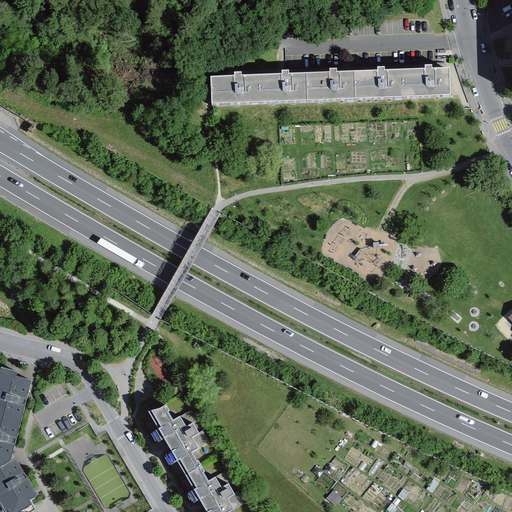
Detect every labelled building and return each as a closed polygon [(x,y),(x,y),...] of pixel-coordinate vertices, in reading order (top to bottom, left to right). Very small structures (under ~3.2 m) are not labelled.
[(451,98),(450,70),(438,70),(431,70),(431,67),(428,67),(424,67),(425,71),(384,72),(384,68),(380,68),(377,68),(377,71),(337,73),(337,70),(333,70),(329,70),(329,73),(289,75),(289,71),(287,72),(284,72),(281,72),(281,75),(241,76),(241,73),(237,73),(233,73),(233,76),(211,77),(212,106),(451,98)] [(0,376),(0,419),(21,424),(32,382),(17,378),(18,373),(2,369),(0,377),(0,376)] [(177,460),(185,475),(203,463),(199,457),(198,458),(193,449),(200,446),(194,435),(199,432),(193,420),(187,424),(180,412),(173,416),(168,408),(169,408),(165,401),(148,411),(157,427),(155,429),(160,439),(163,437),(171,450),(168,452),(174,462),(177,460)] [(0,470),(12,463),(13,456),(21,424),(0,419),(0,470)] [(39,498),(13,456),(12,463),(0,470),(0,501),(6,511),(9,511),(10,511),(24,511),(33,507),(31,503),(39,498)] [(203,463),(185,475),(193,489),(191,491),(197,501),(200,499),(206,511),(229,511),(236,508),(230,497),(235,494),(229,482),(223,485),(217,474),(209,478),(205,470),(206,469),(203,463)]
